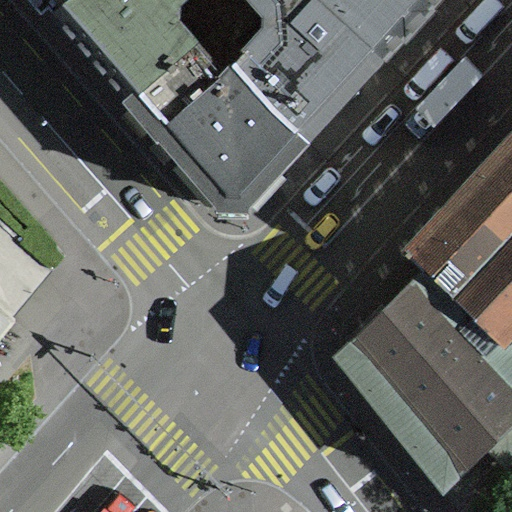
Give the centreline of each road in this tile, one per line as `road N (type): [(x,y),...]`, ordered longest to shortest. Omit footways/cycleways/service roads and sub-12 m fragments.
road 1 (secondary): [(511,44),(235,344)]
road 2 (tertiary): [(0,77),(235,344)]
road 3 (secondary): [(235,344),(124,402),(24,511)]
road 4 (residential): [(235,344),(365,511)]
road 5 (secondary): [(118,511),(235,344)]
